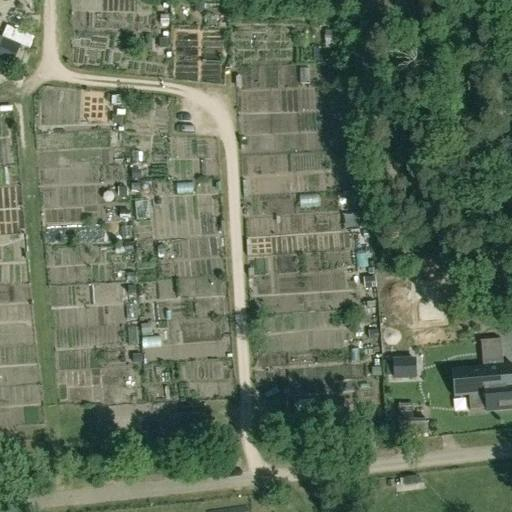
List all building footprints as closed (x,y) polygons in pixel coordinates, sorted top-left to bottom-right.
[(21,46),(18,44),(3,38),(0,36),(0,60),(9,65),(12,66),(21,46)] [(155,202),(180,202),(180,191),(155,191),(155,202)] [(332,264),(350,263),(349,244),(332,244),(332,264)] [(415,306),(417,336),(455,334),(454,304),(448,304),(448,289),(422,291),(423,305),(415,306)] [(393,380),(416,380),(415,358),(392,360),(393,380)] [(485,412),(511,409),(511,382),(483,385),(484,395),(467,396),(469,411),(485,409),(485,412)] [(427,434),(427,421),(412,421),(412,413),(398,413),(398,434),(427,434)]
